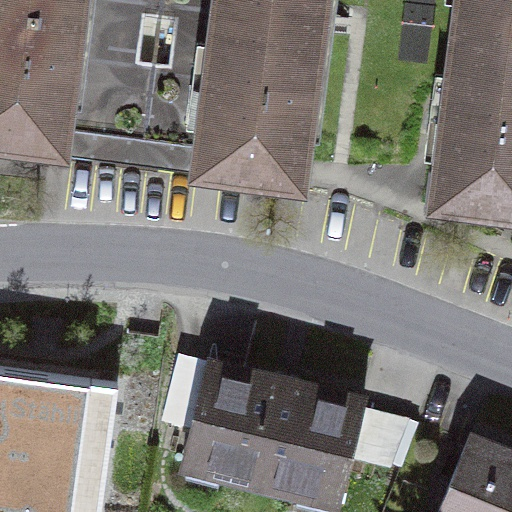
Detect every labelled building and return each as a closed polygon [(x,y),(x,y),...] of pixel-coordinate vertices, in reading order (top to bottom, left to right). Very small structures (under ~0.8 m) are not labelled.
[(0,0),(0,139),(60,147),(63,127),(79,0),(0,0)] [(219,0),(79,0),(63,127),(201,145),(219,0)] [(198,165),(298,178),(321,0),(219,0),(201,145),(198,165)] [(511,0),(462,0),(437,199),(511,209),(511,0)] [(337,497),(362,396),(208,358),(207,363),(178,356),(163,418),(192,425),(183,459),(337,497)] [(0,511),(97,511),(117,382),(0,365),(0,511)] [(511,511),(511,450),(470,434),(440,511),(443,511),(511,511)]
